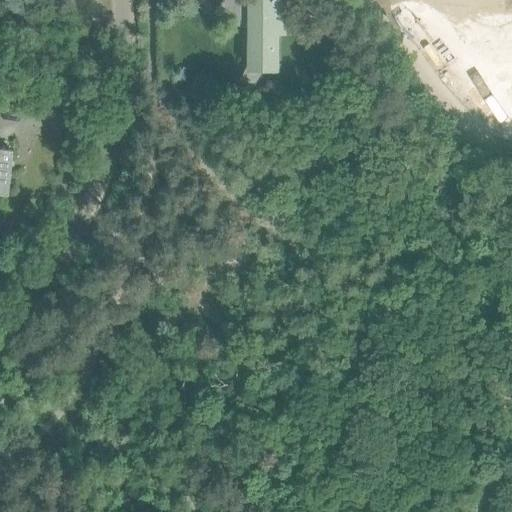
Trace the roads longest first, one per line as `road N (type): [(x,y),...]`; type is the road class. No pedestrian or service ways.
road 1 (residential): [(0,331),(71,236),(95,189),(124,66),(122,0)]
road 2 (primary): [(511,386),(442,511)]
